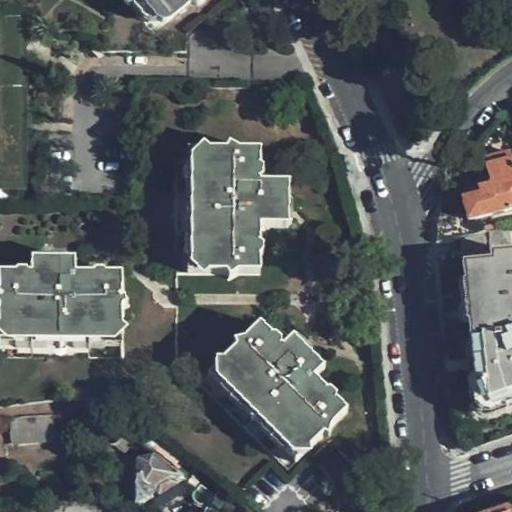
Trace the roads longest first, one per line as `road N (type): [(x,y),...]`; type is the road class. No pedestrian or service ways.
road 1 (tertiary): [(397,215),(427,487)]
road 2 (tertiary): [(308,0),(397,215)]
road 3 (residential): [(397,215),(493,96),(511,84)]
